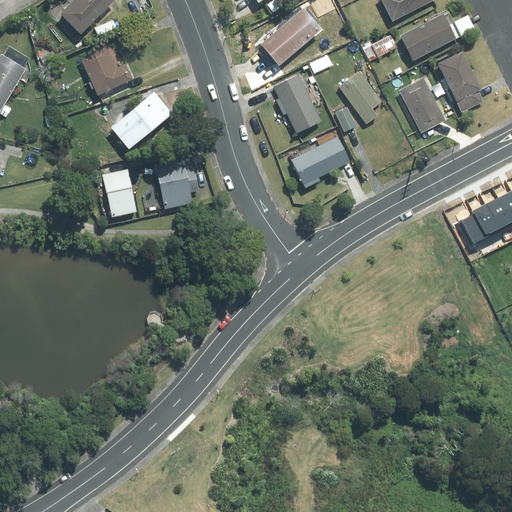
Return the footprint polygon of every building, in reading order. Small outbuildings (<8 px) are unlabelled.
[(111,0),(72,0),(57,16),(77,37),(113,1),(111,0)] [(433,0),(377,0),(389,23),(434,1),(433,0)] [(277,71),(319,32),(295,6),(253,45),(277,71)] [(441,15),(397,37),(410,63),(473,30),(466,16),(447,26),(441,15)] [(369,41),(360,45),(368,62),(395,49),(389,36),(371,44),(369,41)] [(105,48),(78,60),(95,97),(131,81),(123,65),(114,69),(105,48)] [(460,52),(435,65),(459,114),(483,103),(477,92),(479,91),(460,52)] [(0,103),(23,71),(0,55),(0,103)] [(358,72),(336,88),(364,126),(375,117),(370,110),(381,102),(358,72)] [(297,75),(271,87),(277,99),(274,101),(281,116),(284,115),(294,135),(320,123),(297,75)] [(422,79),(396,91),(418,135),(443,122),(422,79)] [(152,93),(107,129),(125,151),(170,115),(152,93)] [(346,108),(333,114),(342,133),(355,127),(346,108)] [(336,138),(288,161),(302,190),(318,182),(316,179),(349,163),(336,138)] [(181,160),(151,166),(161,211),(190,204),(188,194),(197,192),(192,170),(183,172),(181,160)] [(126,171),(99,176),(108,219),(135,214),(126,171)] [(511,231),(511,189),(474,210),(478,216),(461,225),(475,251),(511,231)] [(474,206),(471,198),(458,205),(462,212),(474,206)]
